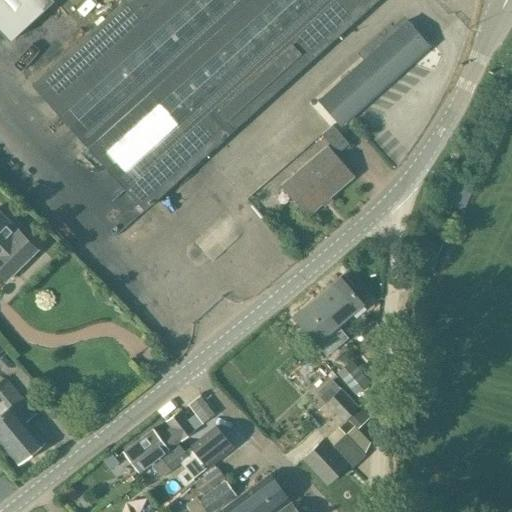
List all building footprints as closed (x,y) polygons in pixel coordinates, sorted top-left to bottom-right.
[(0,0),(0,30),(8,39),(51,0),(50,0),(0,0)] [(123,0),(30,84),(144,210),(377,0),(123,0)] [(429,46),(406,21),(318,100),(341,126),(429,46)] [(338,153),(348,143),(332,125),(321,134),(338,153)] [(354,176),(327,146),(280,185),(307,215),(354,176)] [(0,274),(5,280),(37,249),(18,230),(0,212),(0,274)] [(363,287),(348,269),(340,276),(357,297),(366,290),(363,287)] [(357,297),(340,276),(316,296),(339,322),(362,303),(357,297)] [(293,316),(316,342),(339,322),(316,296),(293,316)] [(0,440),(18,463),(42,443),(25,422),(33,415),(5,380),(0,384),(0,399),(7,408),(0,414),(0,440)] [(360,406),(358,407),(332,380),(317,394),(326,404),(325,404),(342,422),(348,416),(358,426),(369,416),(360,406)] [(194,431),(179,411),(166,421),(171,428),(159,437),(153,429),(122,452),(138,472),(180,440),(181,440),(194,431)] [(177,476),(185,485),(207,467),(232,447),(216,426),(190,446),(195,452),(188,458),(192,462),(185,467),(185,469),(177,476)] [(302,458),(326,484),(347,465),(350,468),(364,455),(345,434),(331,447),(323,439),(302,458)] [(161,458),(171,470),(189,456),(179,444),(161,458)] [(225,478),(217,467),(195,483),(203,494),(225,478)] [(223,509),(225,511),(272,511),(289,500),(270,475),(238,499),(223,509)] [(199,498),(207,511),(212,511),(236,496),(226,480),(199,498)]
